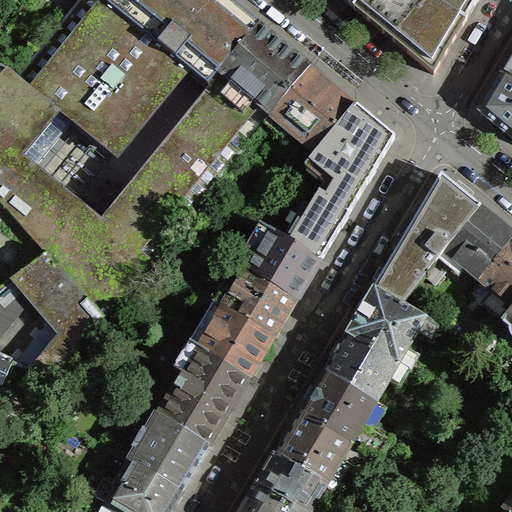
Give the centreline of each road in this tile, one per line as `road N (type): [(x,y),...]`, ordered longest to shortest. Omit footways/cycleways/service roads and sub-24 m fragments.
road 1 (residential): [(210,511),(417,169)]
road 2 (residential): [(281,0),(441,131)]
road 3 (residential): [(441,131),(511,11)]
